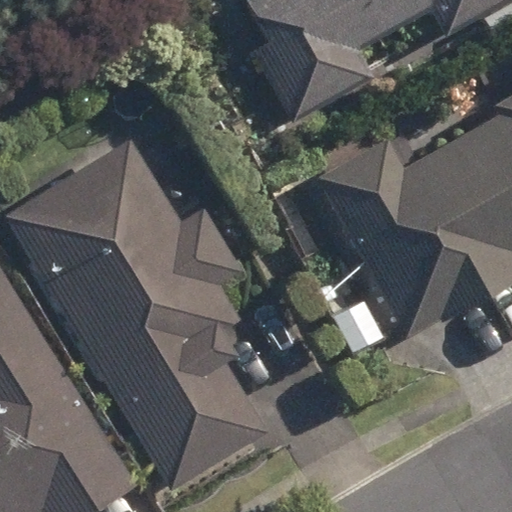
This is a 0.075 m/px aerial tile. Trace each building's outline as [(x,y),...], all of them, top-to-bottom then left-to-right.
[(248,45),(292,121),(373,76),(356,46),(429,5),(444,32),(502,0),(242,0),(263,37),(248,45)] [(321,177),(415,335),(447,316),(450,322),(511,285),(511,94),(498,103),(502,110),(407,166),(389,135),(321,177)] [(4,214),(173,489),(269,430),(225,359),(232,354),(220,335),(243,320),(219,282),(241,269),(202,206),(180,220),(129,138),(4,214)] [(0,511),(112,511),(144,492),(0,264),(0,511)] [(319,320),(341,355),(370,337),(348,301),(319,320)]
